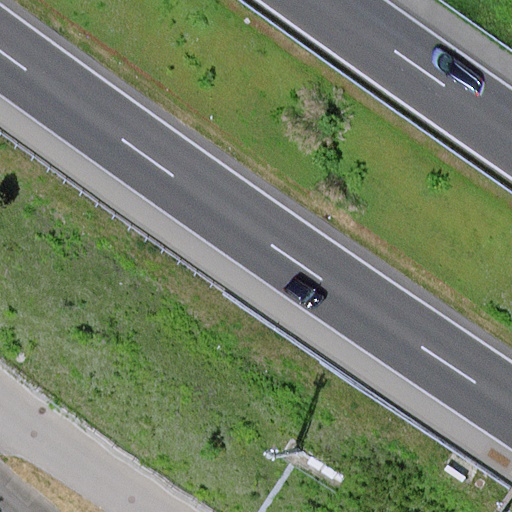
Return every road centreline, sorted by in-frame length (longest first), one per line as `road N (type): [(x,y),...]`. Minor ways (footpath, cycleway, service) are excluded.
road 1 (motorway): [(0,47),(511,403)]
road 2 (motorway): [(511,130),(325,0)]
road 3 (residential): [(0,396),(159,511)]
